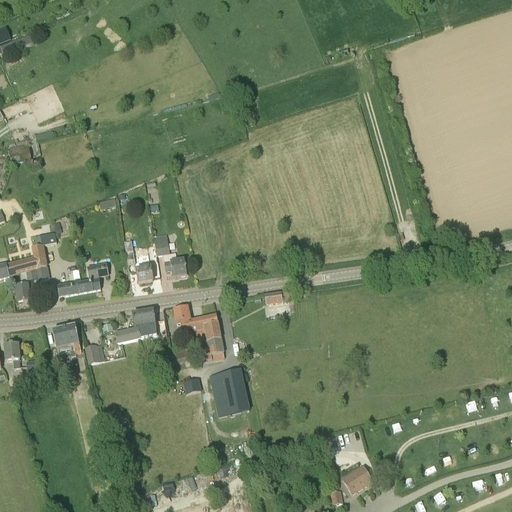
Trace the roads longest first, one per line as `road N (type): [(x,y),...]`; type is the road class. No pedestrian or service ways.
road 1 (tertiary): [(302,281),(0,323)]
road 2 (tertiary): [(302,281),(511,247)]
